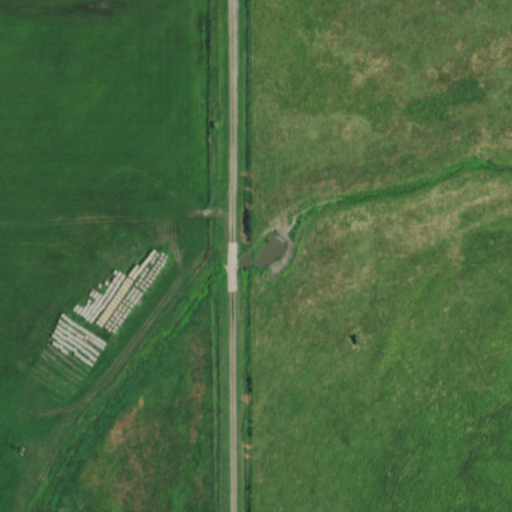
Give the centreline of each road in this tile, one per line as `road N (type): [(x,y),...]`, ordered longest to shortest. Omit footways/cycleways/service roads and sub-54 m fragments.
road 1 (residential): [(229,242),(228,0)]
road 2 (residential): [(228,511),(229,291)]
